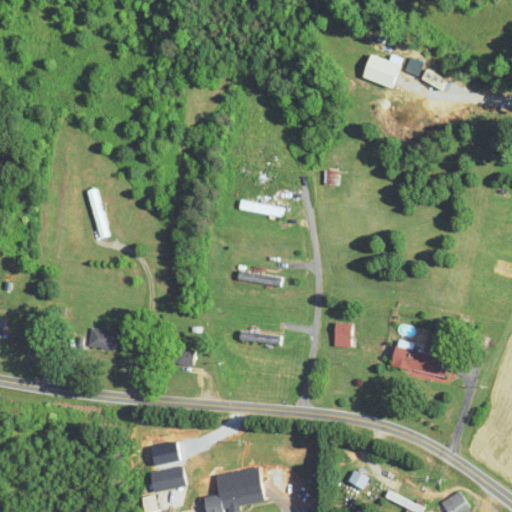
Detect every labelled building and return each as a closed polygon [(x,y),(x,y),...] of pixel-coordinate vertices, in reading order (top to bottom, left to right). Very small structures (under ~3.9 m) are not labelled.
[(335,171),(320,171),(320,187),(335,187),(335,171)] [(83,192),(95,240),(107,237),(95,189),(83,192)] [(280,218),(281,209),(236,202),(235,212),(280,218)] [(234,281),(276,286),(276,277),(235,273),(234,281)] [(329,347),(346,347),(346,322),(329,322),(329,347)] [(84,346),(109,350),(112,331),(87,327),(84,346)] [(273,338),(237,330),(235,337),(272,344),(273,338)] [(384,367),(439,376),(443,354),(387,345),(384,367)] [(190,349),(168,349),(167,364),(190,365),(190,349)] [(145,473),(150,493),(183,484),(179,464),(145,473)] [(258,482),(214,489),(217,510),(262,502),(258,482)] [(439,500),(443,511),(460,505),(456,494),(439,500)]
